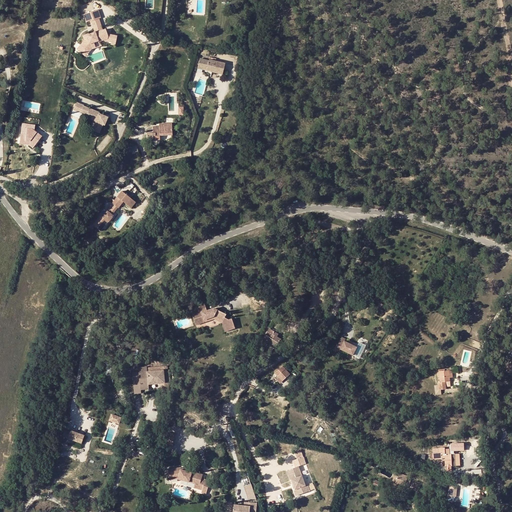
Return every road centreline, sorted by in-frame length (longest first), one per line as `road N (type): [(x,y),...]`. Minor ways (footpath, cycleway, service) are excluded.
road 1 (tertiary): [(0,192),(75,277),(125,292),(194,250),(275,219),(331,208),(383,212)]
road 2 (residential): [(0,177),(57,182),(107,154),(165,32),(168,0)]
road 3 (residential): [(383,212),(326,324),(246,380),(224,415)]
road 4 (residential): [(488,511),(504,436),(490,379),(511,287)]
road 5 (tertiary): [(383,212),(511,248)]
